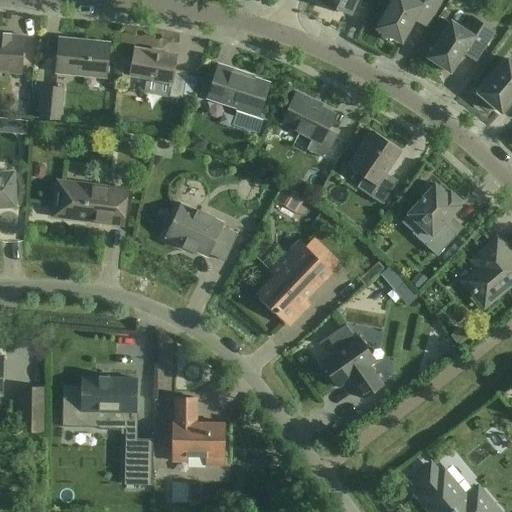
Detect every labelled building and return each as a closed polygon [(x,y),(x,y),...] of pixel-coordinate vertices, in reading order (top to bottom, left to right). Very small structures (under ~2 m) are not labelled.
[(322,0),(321,2),(351,15),(357,0),(322,0)] [(392,36),(402,42),(415,18),(427,25),(440,0),(392,0),(377,28),(381,30),(382,34),(389,37),(392,36)] [(463,28),(452,20),(427,57),(451,73),(464,53),(476,60),(494,32),(471,16),(463,28)] [(24,36),(10,35),(10,34),(0,32),(0,71),(21,73),(24,36)] [(59,39),(56,71),(106,76),(108,60),(108,54),(109,44),(59,39)] [(119,70),(131,72),(130,76),(171,83),(169,97),(183,99),(188,72),(174,69),(177,55),(135,48),(132,63),(121,61),(119,70)] [(511,62),(508,59),(479,93),(502,112),(511,99),(511,62)] [(237,110),(258,117),(261,109),(269,83),(242,74),(243,72),(219,64),(207,98),(237,108),(237,110)] [(60,119),(63,87),(43,86),(40,117),(60,119)] [(27,91),(15,94),(19,108),(31,105),(27,91)] [(313,100),(297,92),(281,123),(312,139),(307,149),(326,159),(338,134),(328,128),(335,114),(312,102),(313,100)] [(261,109),(258,117),(263,118),(268,120),(270,112),(261,109)] [(0,117),(0,130),(26,133),(27,120),(0,117)] [(357,187),(382,204),(398,181),(386,173),(401,151),(371,131),(348,165),(364,176),(357,187)] [(34,167),(33,174),(36,178),(40,179),(44,175),(45,168),(42,164),(37,163),(34,167)] [(0,206),(15,206),(13,173),(0,173),(0,206)] [(293,174),(286,184),(301,194),(308,183),(293,174)] [(94,221),(123,225),(128,189),(69,182),(68,188),(56,186),(53,210),(65,212),(65,218),(85,220),(85,219),(94,220),(94,221)] [(412,233),(437,256),(457,234),(445,222),(460,206),(458,205),(461,201),(451,191),(447,195),(435,184),(433,187),(427,182),(417,192),(423,197),(408,214),(420,225),(412,233)] [(284,183),(274,199),(295,212),(305,196),(301,194),(286,184),(284,183)] [(197,211),(181,203),(165,237),(184,246),(183,247),(195,252),(196,251),(208,257),(210,254),(225,261),(238,233),(222,226),(224,223),(213,218),(214,217),(198,210),(197,211)] [(468,286),(485,307),(511,283),(511,254),(498,238),(472,259),(484,273),(468,286)] [(330,272),(304,248),(292,261),(287,256),(271,272),(276,277),(259,294),(289,323),(308,304),(303,300),(330,272)] [(379,263),(359,280),(364,286),(380,272),(384,269),(379,263)] [(384,269),(380,272),(394,289),(405,280),(390,263),(384,269)] [(419,271),(410,279),(418,287),(426,278),(419,271)] [(376,361),(358,335),(357,335),(355,336),(345,323),(318,343),(319,344),(327,337),(336,350),(321,361),(339,387),(350,379),(364,399),(383,385),(370,365),(376,361)] [(463,327),(451,335),(458,345),(470,336),(463,327)] [(63,401),(62,427),(97,428),(97,429),(121,430),(122,413),(135,413),(136,401),(136,379),(109,378),(109,376),(108,376),(100,376),(99,376),(99,380),(82,380),(82,386),(63,386),(63,401)] [(44,432),(44,419),(44,388),(19,387),(19,419),(19,432),(44,432)] [(197,398),(175,398),(175,422),(173,422),(173,461),(187,461),(187,456),(206,457),(206,465),(223,465),(224,423),(196,423),(197,398)] [(124,468),(124,485),(152,485),(152,469),(153,439),(151,439),(137,439),(136,468),(124,468)] [(457,478),(466,471),(453,457),(445,464),(457,478)] [(440,475),(433,466),(428,466),(414,478),(413,482),(421,491),(416,494),(431,511),(498,511),(478,487),(466,497),(444,471),(440,475)]
